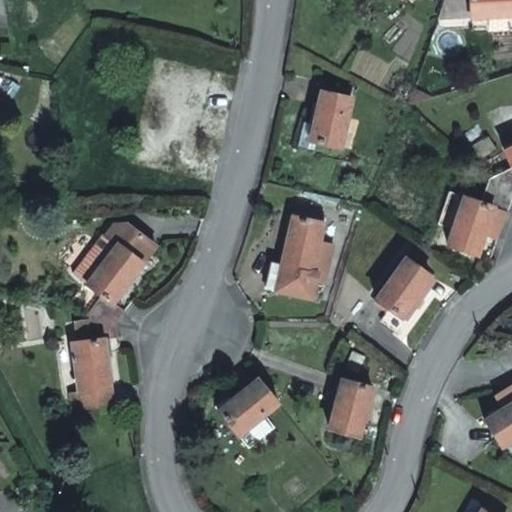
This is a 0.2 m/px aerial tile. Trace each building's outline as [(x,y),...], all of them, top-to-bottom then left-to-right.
[(511,0),(441,0),(437,14),(511,12),(511,0)] [(349,96),(321,88),(309,137),(337,144),(349,96)] [(508,196),(511,194),(511,141),(502,147),(510,164),(486,176),(508,196)] [(508,196),(486,176),(478,198),(462,192),(447,241),(474,250),(480,233),(493,237),(502,210),(504,210),(508,196)] [(292,207),(291,213),(279,261),(273,287),(309,295),(313,278),(322,280),(331,241),(315,237),(319,220),(320,214),(292,207)] [(100,291),(88,310),(119,317),(126,308),(113,299),(140,258),(152,240),(121,220),(110,223),(102,235),(114,242),(89,284),(100,291)] [(429,269),(405,252),(375,295),(399,312),(429,269)] [(263,284),(273,287),(279,261),(269,259),(263,284)] [(119,317),(88,310),(90,335),(75,336),(81,386),(72,387),(75,403),(113,397),(104,334),(119,333),(119,317)] [(276,400),(256,376),(218,410),(236,433),(276,400)] [(367,382),(338,376),(328,424),(356,429),(367,382)] [(511,395),(485,413),(499,436),(511,428),(511,395)] [(494,511),(480,503),(475,511),(494,511)]
